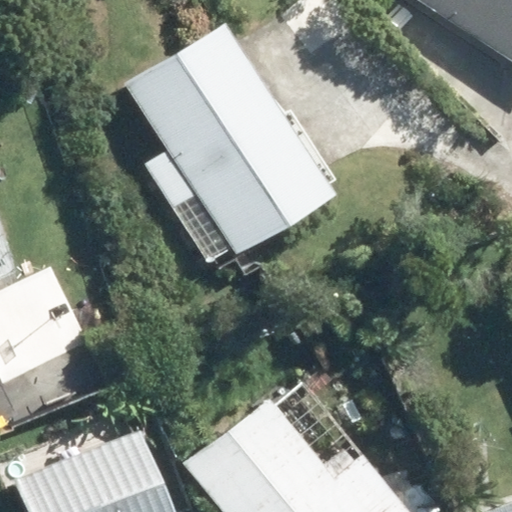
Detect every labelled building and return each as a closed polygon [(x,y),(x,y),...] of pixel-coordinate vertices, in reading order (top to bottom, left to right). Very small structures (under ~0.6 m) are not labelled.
[(511,0),(409,0),(511,65),(511,0)] [(162,147),(139,162),(202,262),(222,249),(228,256),(327,195),(219,21),(122,83),(162,147)] [(401,511),(355,451),(323,476),(263,398),(178,463),(217,511),(401,511)] [(168,511),(136,427),(11,476),(24,511),(168,511)] [(511,511),(511,501),(484,511),(511,511)]
